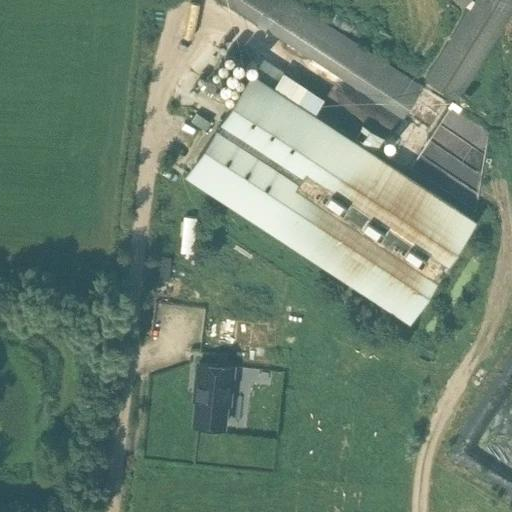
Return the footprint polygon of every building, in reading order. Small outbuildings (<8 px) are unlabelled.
[(422,86),(290,0),(224,0),(403,117),(422,86)] [(511,0),(474,0),(426,80),(459,100),(511,11),(511,0)] [(353,136),(315,112),(325,97),(284,70),(274,85),(255,72),(188,174),(408,317),(474,216),(375,151),(384,138),(362,123),(353,136)] [(185,216),(181,252),(194,253),(198,217),(185,216)] [(169,280),(171,257),(163,256),(160,279),(169,280)] [(183,369),(179,405),(207,408),(210,385),(212,385),(217,347),(184,343),(181,369),(183,369)]
